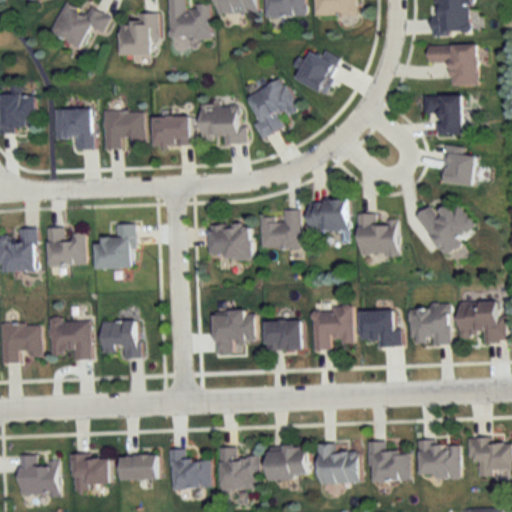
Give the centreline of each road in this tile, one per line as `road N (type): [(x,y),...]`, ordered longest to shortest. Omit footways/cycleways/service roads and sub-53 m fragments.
road 1 (residential): [(0,406),(511,386)]
road 2 (residential): [(398,0),(389,64),(344,137),(252,179),(177,182)]
road 3 (residential): [(177,182),(187,398)]
road 4 (residential): [(177,182),(0,182)]
road 5 (residential): [(370,105),(407,139),(407,164),(378,169),(344,137)]
